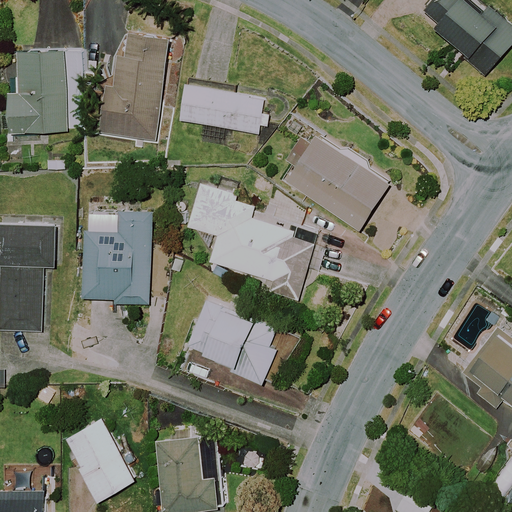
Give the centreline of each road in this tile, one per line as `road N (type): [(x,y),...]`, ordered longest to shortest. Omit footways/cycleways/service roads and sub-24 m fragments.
road 1 (residential): [(505,168),(396,330),(311,511)]
road 2 (residential): [(505,168),(281,0)]
